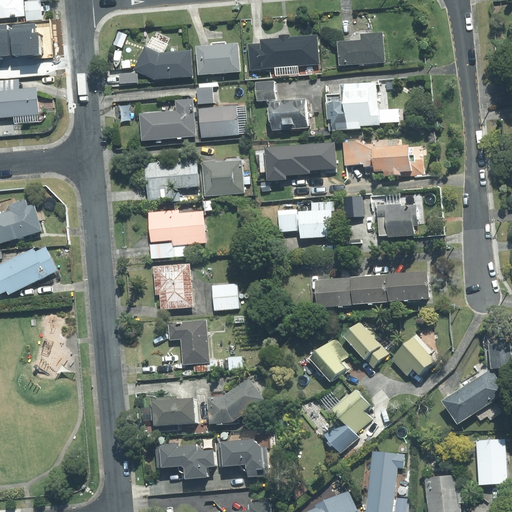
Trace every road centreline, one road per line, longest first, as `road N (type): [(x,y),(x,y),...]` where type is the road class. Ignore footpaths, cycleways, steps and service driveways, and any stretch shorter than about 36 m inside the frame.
road 1 (residential): [(91,155),(120,511)]
road 2 (residential): [(484,300),(457,0)]
road 3 (residential): [(77,0),(91,155)]
